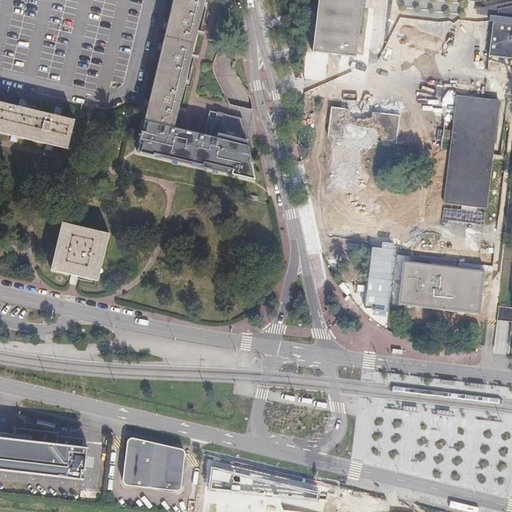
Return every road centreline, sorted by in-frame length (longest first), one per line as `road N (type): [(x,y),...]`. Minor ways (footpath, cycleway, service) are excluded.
road 1 (secondary): [(274,346),(0,292)]
road 2 (secondary): [(0,384),(251,443)]
road 3 (tertiary): [(298,237),(248,0)]
road 4 (secondary): [(290,452),(511,505)]
road 5 (residential): [(0,77),(118,97),(129,87),(150,0)]
road 6 (secondary): [(511,378),(327,356)]
road 7 (tertiary): [(290,452),(338,435),(327,356)]
road 8 (tertiary): [(327,356),(298,237)]
